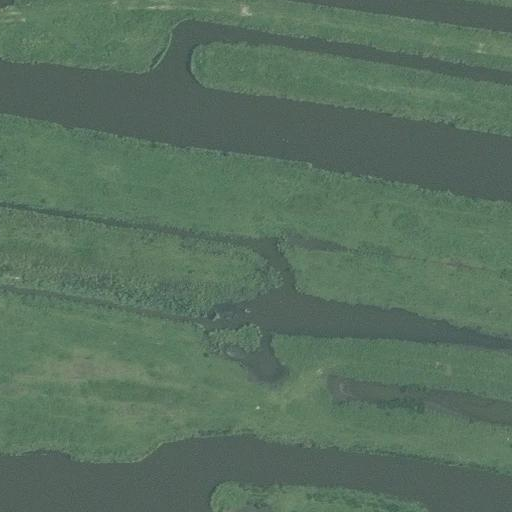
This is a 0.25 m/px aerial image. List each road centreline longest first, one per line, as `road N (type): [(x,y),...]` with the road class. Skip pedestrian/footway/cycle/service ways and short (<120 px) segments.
road 1 (track): [(511,382),(323,361),(288,395),(266,402),(0,380)]
road 2 (track): [(0,15),(191,2),(511,50)]
